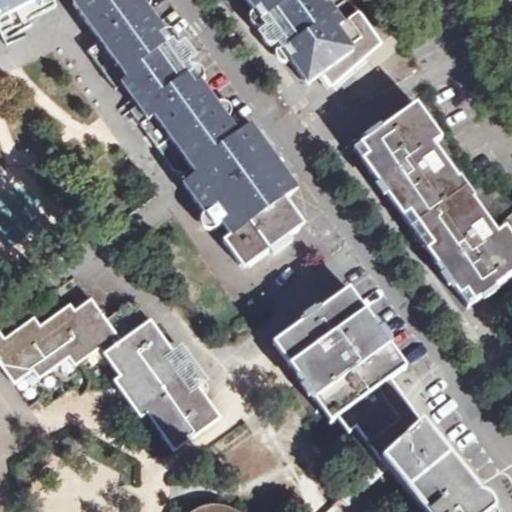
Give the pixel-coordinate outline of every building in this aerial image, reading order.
[(296,233),(299,231),(295,226),(301,223),(285,202),(292,197),(265,159),(248,135),(244,130),(236,136),(197,81),(186,67),(190,63),(191,58),(190,55),(187,51),(184,50),(180,50),(176,51),(139,0),(0,0),(0,33),(7,47),(27,36),(24,31),(32,26),(29,21),(57,7),(56,6),(55,7),(53,2),(54,2),(52,0),(75,0),(81,8),(77,11),(90,30),(91,29),(101,43),(95,47),(96,48),(90,53),(93,58),(92,58),(116,91),(128,82),(138,96),(119,110),(124,117),(130,112),(173,170),(184,174),(191,169),(194,173),(196,175),(182,185),(216,231),(228,222),(237,234),(223,243),(240,266),(245,262),(249,268),(252,265),(252,264),(296,233)] [(321,76),(347,55),(344,51),(362,38),(348,20),(336,29),(326,15),(345,1),(344,0),(333,0),(322,8),(315,0),(247,0),(260,18),(268,28),(264,31),(263,35),(264,42),(269,46),(274,46),(279,44),(309,85),(321,76)] [(461,300),(467,309),(511,276),(511,238),(505,229),(497,235),(472,200),(467,204),(453,184),(458,181),(434,145),(441,140),(416,106),(353,151),(379,187),(422,246),(461,300)] [(379,461),(421,424),(406,403),(403,399),(391,382),(398,376),(404,371),(403,370),(405,368),(369,318),(350,292),(347,294),(346,292),(341,296),(316,315),(313,313),(309,313),(307,315),(306,317),(306,321),(273,345),(330,424),(344,414),(362,439),(379,461)] [(100,350),(146,316),(138,306),(133,310),(130,305),(106,322),(91,302),(79,310),(82,314),(79,317),(77,316),(70,307),(45,325),(48,329),(44,332),(42,331),(34,320),(9,338),(12,342),(8,345),(6,344),(0,335),(0,364),(15,385),(33,372),(39,380),(69,359),(75,367),(100,350)] [(168,347),(146,316),(100,350),(174,453),(220,420),(204,397),(207,394),(208,390),(208,386),(206,383),(202,380),(199,380),(196,380),(192,382),(191,379),(193,377),(195,373),(195,369),(193,366),(190,363),(187,362),(183,362),(179,364),(168,347)] [(491,511),(474,490),(421,424),(379,461),(420,511),(491,511)]
